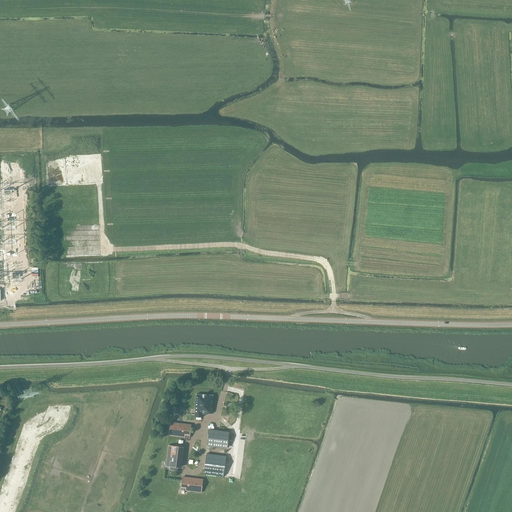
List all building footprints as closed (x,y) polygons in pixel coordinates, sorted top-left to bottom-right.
[(212,414),(213,395),(196,394),(195,417),(202,417),(202,414),(207,415),(207,413),(212,414)] [(187,424),(170,422),(169,435),(185,437),(185,435),(190,436),(191,427),(186,426),(187,424)] [(207,446),(227,448),(229,432),(209,429),(207,446)] [(179,468),(182,447),(168,445),(166,462),(168,462),(168,467),(179,468)] [(224,477),(226,457),(206,454),(204,474),(224,477)] [(186,490),(202,493),(203,479),(187,477),(187,479),(182,479),(181,488),(186,489),(186,490)]
